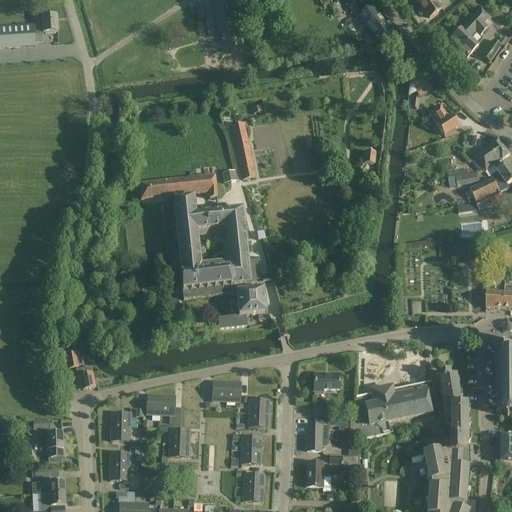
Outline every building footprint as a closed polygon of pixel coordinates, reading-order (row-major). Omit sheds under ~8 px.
[(211,0),(219,37),(236,33),(236,35),(243,33),(235,0),(211,0)] [(434,0),(427,0),(420,6),(429,19),(442,10),(434,0)] [(365,11),(358,1),(348,9),(356,20),(360,18),(371,34),(378,42),(391,31),(372,6),(365,11)] [(207,16),(205,3),(195,4),(197,17),(198,17),(207,16)] [(487,16),(481,9),(461,30),(460,29),(449,40),(457,47),(456,48),(467,59),(478,47),(469,39),(475,33),(480,37),(488,29),(481,22),(487,16)] [(34,26),(27,26),(23,48),(36,47),(36,44),(44,43),(43,34),(57,33),(56,17),(34,19),(34,26)] [(0,49),(23,48),(27,26),(0,28),(0,49)] [(501,47),(493,42),(482,58),(490,64),(501,47)] [(0,132),(54,129),(53,110),(35,111),(34,95),(53,94),(52,66),(0,69),(0,132)] [(416,93),(429,85),(424,77),(411,85),(416,93)] [(261,107),(252,109),(253,115),(263,113),(261,107)] [(458,125),(457,122),(455,122),(451,116),(448,119),(440,107),(429,115),(444,137),(459,127),(458,126),(458,125)] [(256,178),(244,123),(230,126),(242,181),(256,178)] [(476,159),(487,173),(501,161),(502,161),(510,155),(498,140),(490,146),(490,147),(476,159)] [(364,165),(374,166),(375,154),(365,153),(364,165)] [(469,201),(474,199),(477,205),(500,194),(509,189),(507,186),(511,182),(511,168),(509,165),(498,173),(502,180),(495,183),(493,180),(470,191),(471,192),(465,195),(469,201)] [(447,175),(448,179),(470,175),(469,171),(447,175)] [(237,183),(235,172),(222,175),(224,185),(237,183)] [(477,179),(476,174),(448,179),(450,189),(469,186),(479,182),(478,179),(477,179)] [(149,185),(139,186),(141,201),(151,200),(168,198),(169,201),(173,201),(178,250),(171,251),(173,265),(179,265),(182,291),(182,293),(183,301),(231,296),(231,297),(236,297),(238,317),(218,320),(219,331),(247,328),(245,317),(258,316),(266,315),(264,290),(256,291),(256,285),(260,285),(258,261),(248,262),(242,210),(225,212),(224,205),(217,206),(217,209),(212,209),(213,214),(195,216),(193,195),(208,193),(209,200),(216,199),(214,178),(149,185)] [(479,212),(503,200),(500,194),(477,205),(476,206),(479,212)] [(486,310),(504,311),(505,294),(487,293),(486,310)] [(511,342),(506,343),(504,341),(503,342),(505,344),(505,349),(497,349),(496,348),(495,349),(496,350),(496,355),(494,355),(494,357),(496,357),(496,364),(494,364),(494,366),(496,366),(496,373),(494,373),(494,374),(496,374),(496,381),(494,381),(494,383),(496,383),(496,390),(494,390),(494,392),(496,392),(496,398),(494,398),(494,400),(497,400),(497,412),(496,413),(497,413),(502,413),(502,414),(504,413),(508,417),(507,418),(508,419),(509,417),(511,417),(511,342)] [(75,378),(78,391),(83,390),(83,392),(95,389),(92,374),(85,376),(83,367),(80,368),(79,359),(77,360),(76,355),(66,357),(71,379),(75,378)] [(462,399),(461,395),(458,393),(457,386),(459,383),(458,379),(456,378),(450,379),(449,374),(435,376),(436,381),(438,381),(446,427),(449,427),(449,439),(445,440),(445,444),(439,445),(438,440),(426,442),(428,453),(422,454),(428,483),(430,483),(430,487),(429,487),(428,495),(425,495),(424,508),(427,509),(426,511),(465,511),(466,506),(465,506),(466,498),(469,498),(469,491),(466,491),(467,484),(470,484),(470,477),(467,477),(468,468),(470,466),(472,466),(472,449),(470,449),(468,446),(470,444),(470,440),(467,438),(467,431),(469,429),(469,425),(467,423),(467,415),(469,413),(469,409),(467,407),(459,407),(458,401),(460,401),(462,399)] [(323,375),(314,375),(314,391),(339,392),(339,376),(338,376),(338,378),(323,377),(323,375)] [(226,403),(227,384),(213,384),(212,403),(226,403)] [(240,385),(227,384),(226,403),(240,404),(240,385)] [(360,421),(360,425),(359,441),(389,435),(387,425),(387,424),(431,415),(430,414),(425,386),(430,385),(430,384),(392,392),(392,389),(371,393),(371,396),(356,399),(356,420),(360,421)] [(146,416),(160,417),(161,398),(147,397),(146,416)] [(161,398),(160,417),(174,418),(175,399),(161,398)] [(249,416),(268,416),(269,403),(250,402),(249,416)] [(327,409),(314,409),(314,417),(327,417),(327,409)] [(112,416),(111,430),(130,430),(131,416),(112,416)] [(267,430),(268,416),(249,416),(249,429),(267,430)] [(307,427),(307,453),(317,453),(321,453),(321,445),(328,445),(328,440),(321,440),(322,427),(322,426),(328,426),(328,421),(328,420),(316,419),(316,427),(307,427)] [(48,431),(47,423),(33,423),(34,432),(48,431)] [(130,444),(130,430),(111,430),(111,443),(130,444)] [(170,445),(189,446),(189,432),(170,432),(170,445)] [(61,464),(61,459),(66,459),(65,442),(62,442),(62,435),(47,436),(48,459),(49,459),(49,464),(61,464)] [(511,436),(501,437),(501,452),(511,452),(511,436)] [(242,452),(260,453),(261,439),(242,439),(242,452)] [(188,460),(189,446),(170,445),(169,459),(188,460)] [(260,453),(242,452),(241,466),(260,467),(260,453)] [(511,452),(501,452),(500,469),(511,469),(511,464),(511,452)] [(110,469),(129,469),(130,456),(111,455),(110,469)] [(340,458),(329,457),(329,467),(343,467),(342,469),(358,470),(358,458),(352,458),(340,458)] [(306,480),(306,489),(330,489),(330,480),(323,480),(323,465),(309,464),(308,480),(306,480)] [(129,469),(110,469),(110,483),(129,483),(129,469)] [(400,471),(399,475),(403,478),(407,477),(407,472),(404,470),(400,471)] [(50,471),(34,472),(34,473),(31,473),(31,480),(35,480),(42,480),(42,484),(37,484),(38,496),(50,496),(65,495),(64,483),(50,484),(49,479),(50,479),(50,471)] [(244,490),(263,491),(264,477),(245,476),(244,490)] [(262,504),(263,491),(244,490),(243,503),(262,504)] [(50,511),(50,508),(65,508),(65,495),(50,496),(38,496),(32,497),(32,511),(50,511)]
